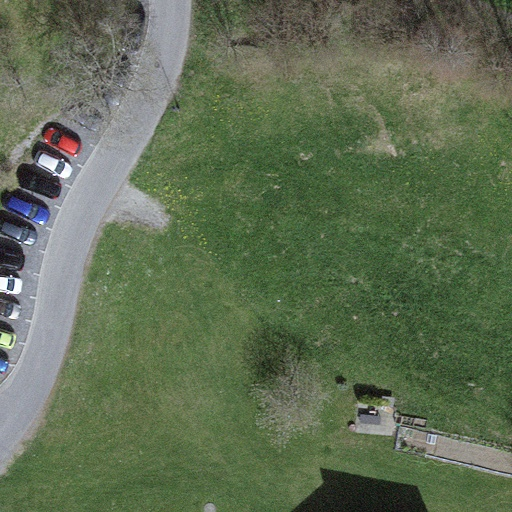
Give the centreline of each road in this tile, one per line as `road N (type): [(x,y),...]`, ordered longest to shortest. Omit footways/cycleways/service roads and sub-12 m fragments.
road 1 (residential): [(0,433),(49,346),(68,252),(95,184),(157,84),(175,0)]
road 2 (motorway): [(109,0),(511,77)]
road 3 (track): [(95,184),(153,209),(205,270)]
